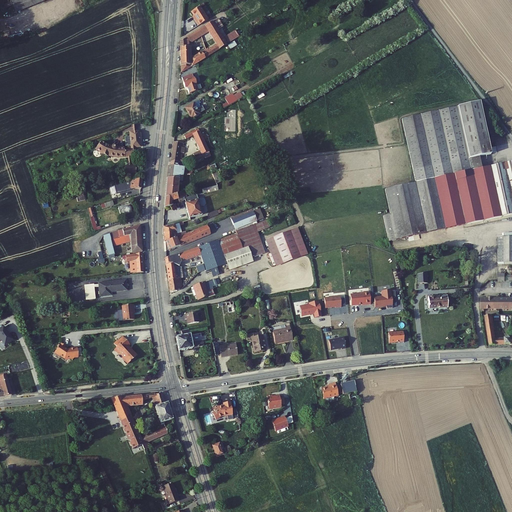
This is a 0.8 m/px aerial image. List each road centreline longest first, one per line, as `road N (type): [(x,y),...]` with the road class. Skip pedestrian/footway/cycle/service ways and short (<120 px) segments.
road 1 (primary): [(177,389),(155,238),(176,0)]
road 2 (primary): [(168,0),(149,237),(169,386)]
road 3 (secondary): [(177,389),(341,364),(511,354)]
road 4 (track): [(410,0),(511,138)]
road 5 (secondary): [(0,403),(169,386)]
road 6 (primary): [(169,386),(209,511)]
road 7 (primary): [(216,511),(177,389)]
